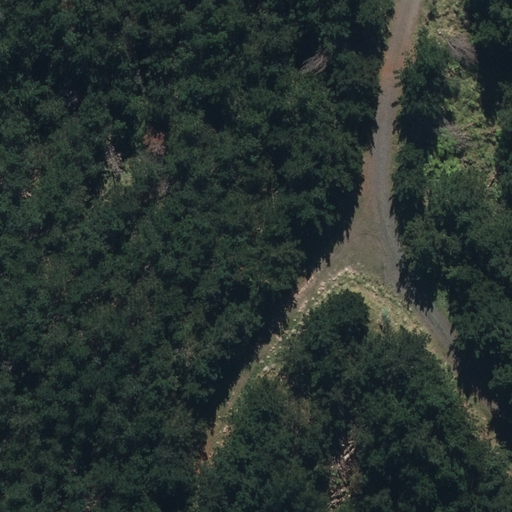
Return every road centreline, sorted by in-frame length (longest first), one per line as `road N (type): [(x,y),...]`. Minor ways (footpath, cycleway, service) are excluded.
road 1 (track): [(511,425),(377,224),(398,60),(418,0)]
road 2 (track): [(171,511),(292,299),(377,224)]
